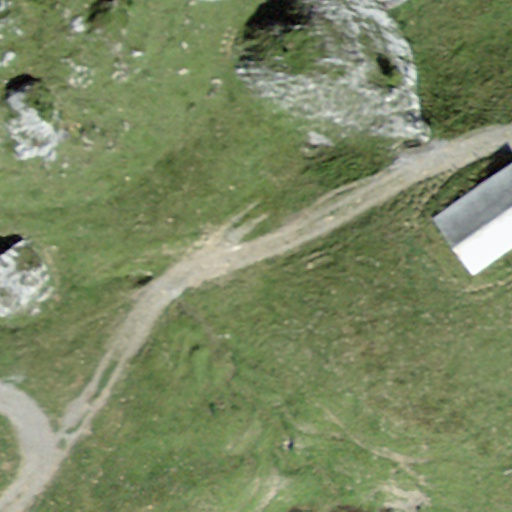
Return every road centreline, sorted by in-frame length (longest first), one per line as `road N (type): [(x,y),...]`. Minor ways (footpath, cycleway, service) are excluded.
road 1 (track): [(24,453),(80,409),(142,308),(191,272),(261,250),(413,173),(511,139)]
road 2 (track): [(0,401),(21,416),(24,453),(16,491),(0,507)]
